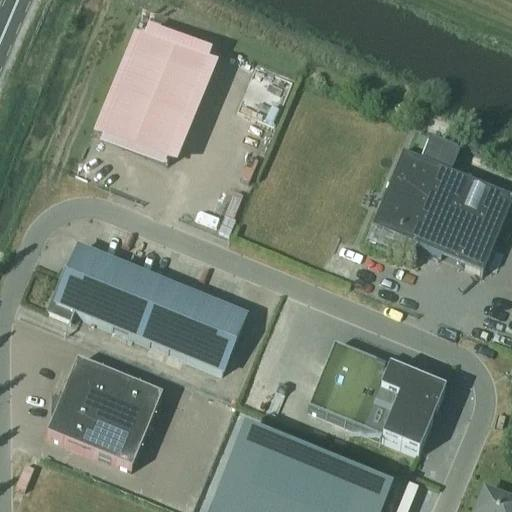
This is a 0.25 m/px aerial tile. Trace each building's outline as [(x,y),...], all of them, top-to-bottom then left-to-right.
[(112,99),(96,140),(100,142),(101,143),(165,169),(167,170),(167,169),(208,69),(209,68),(208,68),(143,41),(142,41),(117,101),(112,99)] [(272,127),(290,83),(253,68),(235,112),(272,127)] [(401,160),(370,234),(415,253),(482,280),(511,206),(511,205),(449,180),(459,156),(414,138),(404,161),(401,160)] [(473,150),(471,154),(470,156),(482,161),(483,159),(485,154),(473,150)] [(221,380),(244,323),(77,255),(69,276),(64,287),(59,285),(54,298),(47,316),(69,326),(68,328),(69,328),(73,319),(221,380)] [(511,331),(511,278),(492,323),(511,331)] [(306,415),(310,417),(417,461),(443,398),(387,375),(332,352),(306,415)] [(54,401),(53,417),(53,423),(50,430),(45,441),(130,476),(161,402),(76,367),(61,404),(54,401)] [(242,434),(210,511),(383,511),(391,495),(242,434)] [(476,511),(511,511),(511,507),(483,496),(476,511)]
